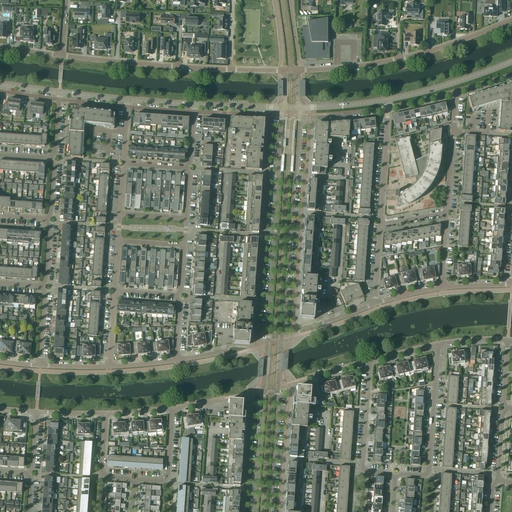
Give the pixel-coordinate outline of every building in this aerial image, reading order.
[(308,0),(309,8),(310,8),(310,11),(318,11),(318,7),(313,7),(312,0),(308,0)] [(504,12),(504,0),(499,0),(499,5),(496,5),(496,9),(492,8),(492,7),(491,6),(489,5),(488,7),(488,8),(484,8),(484,9),(484,16),(483,16),(483,17),(484,17),(496,17),(496,12),(497,12),(504,12)] [(417,5),(417,3),(409,3),(409,5),(407,5),(406,15),(413,15),(413,19),(422,20),(423,10),(419,10),(419,6),(417,5)] [(79,9),(74,9),(74,18),(86,19),(87,10),(90,10),(90,5),(89,5),(81,5),(80,5),(79,9)] [(109,19),(110,14),(109,14),(109,11),(110,11),(110,6),(102,6),(102,10),(101,10),(101,11),(101,14),(102,14),(102,19),(102,20),(98,20),(98,24),(107,25),(107,21),(106,21),(106,19),(109,19)] [(393,17),(393,10),(389,10),(389,14),(386,13),(382,13),(382,12),(381,11),(379,11),(378,12),(378,13),(377,13),(377,26),(378,26),(378,25),(384,25),(384,26),(385,26),(385,20),(389,20),(389,17),(393,17)] [(127,11),(121,11),(120,18),(126,18),(126,22),(131,23),(132,23),(133,23),(134,23),(139,23),(139,15),(127,14),(127,11)] [(179,19),(180,13),(170,13),(169,16),(161,16),(161,18),(158,18),(158,22),(161,22),(161,24),(174,24),(174,19),(179,19)] [(198,26),(198,17),(190,17),(190,14),(181,13),(180,20),(185,20),(185,25),(198,26)] [(471,25),(471,14),(465,14),(465,17),(460,17),(459,29),(457,29),(467,29),(468,24),(471,25)] [(436,23),(436,25),(436,18),(430,17),(429,27),(434,28),(434,34),(441,34),(443,34),(443,35),(444,36),(446,36),(447,36),(448,35),(448,34),(449,24),(448,24),(448,22),(438,22),(437,22),(436,23)] [(227,23),(227,19),(218,19),(218,30),(226,30),(227,26),(227,23)] [(329,59),(329,47),(327,47),(327,43),(328,43),(328,19),(308,22),(308,27),(301,28),(306,59),(329,59)] [(10,31),(10,23),(7,23),(1,22),(1,25),(0,25),(0,37),(6,38),(6,31),(10,31)] [(27,25),(26,42),(30,42),(30,41),(33,41),(33,36),(37,36),(37,23),(33,23),(33,26),(27,25)] [(26,42),(27,25),(21,25),(21,28),(16,28),(16,35),(20,35),(20,41),(23,41),(23,42),(26,42)] [(54,44),(55,33),(50,33),(47,29),(44,29),(43,36),(46,36),(46,37),(46,39),(46,44),(48,44),(48,45),(52,45),(52,44),(54,44)] [(73,38),(72,45),(74,45),(74,48),(81,48),(81,44),(82,44),(82,41),(81,41),(82,37),(85,37),(85,29),(79,29),(79,36),(74,36),(74,38),(73,38)] [(419,37),(419,33),(411,33),(411,35),(405,35),(405,41),(409,41),(411,41),(411,45),(419,45),(419,41),(420,37),(419,37)] [(111,43),(111,34),(105,34),(105,39),(95,39),(95,36),(92,36),(92,42),(95,42),(95,50),(107,50),(107,43),(111,43)] [(373,44),(373,48),(377,48),(377,51),(378,52),(378,53),(382,53),(383,52),(386,52),(386,48),(386,45),(388,45),(389,34),(380,34),(379,40),(378,40),(377,44),(373,44)] [(133,40),(125,40),(125,44),(124,44),(124,45),(124,46),(124,47),(124,48),(124,49),(125,49),(125,52),(126,52),(127,53),(130,53),(131,53),(132,53),(133,47),(133,43),(133,40)] [(144,43),(144,49),(143,50),(143,52),(144,53),(143,53),(144,53),(144,54),(152,55),(152,50),(155,50),(156,40),(152,40),(152,44),(144,43)] [(174,53),(174,48),(173,48),(173,44),(169,44),(169,40),(161,40),(161,51),(164,51),(164,56),(166,56),(166,57),(170,57),(170,56),(172,56),(173,53),(174,53)] [(194,47),(194,58),(195,58),(195,59),(199,59),(199,58),(201,58),(201,51),(205,52),(205,43),(201,42),(201,47),(194,47)] [(225,44),(219,43),(219,46),(217,46),(217,50),(215,50),(215,54),(217,54),(216,59),(225,60),(226,54),(226,51),(226,47),(225,47),(225,44)] [(194,58),(194,47),(187,47),(188,44),(184,44),(183,51),(187,51),(187,58),(189,58),(189,59),(193,59),(193,58),(194,58)] [(511,88),(511,86),(510,85),(503,87),(499,88),(499,89),(497,90),(497,89),(492,91),(490,92),(485,93),(483,94),(478,95),(479,96),(476,96),(472,97),(472,98),(469,99),(470,104),(473,113),(477,111),(476,109),(500,101),(501,102),(499,127),(496,127),(496,131),(505,132),(511,132),(511,131),(511,129),(511,88)] [(12,113),(14,100),(8,99),(7,106),(4,106),(5,103),(4,103),(3,114),(9,115),(9,110),(13,110),(12,113)] [(14,100),(12,113),(13,113),(13,110),(16,111),(15,116),(22,117),(23,106),(23,109),(19,108),(21,101),(14,100)] [(36,116),(38,103),(32,103),(31,110),(28,109),(28,107),(26,117),(32,118),(33,113),(36,114),(36,116)] [(38,103),(36,116),(36,114),(40,114),(39,119),(45,120),(46,110),(46,112),(43,111),(44,104),(38,103)] [(110,128),(114,129),(115,120),(115,114),(107,113),(104,113),(100,112),(100,113),(97,112),(93,111),(93,112),(90,112),(90,111),(85,111),(83,111),(83,110),(78,110),(76,110),(75,109),(71,109),(70,109),(70,110),(70,111),(71,112),(70,117),(69,121),(71,121),(72,121),(72,125),(70,126),(70,127),(70,128),(70,131),(70,132),(70,134),(69,134),(69,135),(70,135),(69,138),(69,139),(69,141),(69,142),(69,145),(69,146),(69,150),(70,150),(70,157),(75,157),(75,158),(84,158),(84,154),(81,153),(82,144),(84,144),(85,126),(83,125),(83,123),(110,125),(110,128)] [(261,149),(263,149),(265,119),(259,119),(231,117),(230,126),(230,130),(232,130),(232,134),(235,134),(235,130),(251,131),(250,143),(246,143),(246,145),(250,146),(250,148),(248,148),(247,148),(261,149)] [(314,146),(329,147),(327,146),(327,144),(331,144),(331,142),(327,141),(327,137),(339,138),(341,123),(335,122),(335,124),(327,123),(327,124),(321,124),(321,123),(315,123),(315,125),(314,146)] [(349,135),(350,122),(342,122),(342,123),(341,123),(339,138),(343,138),(343,142),(346,142),(346,138),(349,138),(349,135)] [(440,162),(442,146),(440,147),(442,129),(441,129),(429,132),(427,155),(415,161),(409,141),(411,141),(410,137),(395,141),(401,162),(400,162),(401,165),(402,165),(405,180),(414,177),(416,183),(412,187),(407,190),(402,193),(399,194),(399,191),(395,191),(395,200),(397,201),(397,209),(403,207),(409,205),(415,201),(420,197),(426,192),(431,186),(435,179),(437,180),(436,180),(437,180),(440,173),(442,164),(442,165),(440,164),(440,162)] [(261,171),(263,149),(261,149),(247,148),(247,156),(243,155),(243,158),(247,158),(246,170),(258,171),(261,171)] [(186,155),(187,150),(179,150),(179,159),(184,160),(185,154),(186,154),(186,155)] [(137,174),(133,173),(133,171),(132,171),(127,171),(126,189),(135,190),(136,179),(137,174)] [(137,172),(137,174),(136,179),(135,190),(145,190),(146,179),(146,174),(142,174),(142,172),(137,172)] [(147,172),(146,172),(146,174),(146,179),(145,190),(155,191),(155,185),(155,180),(156,175),(152,175),(152,173),(147,173),(147,172)] [(165,176),(161,175),(161,173),(161,174),(156,173),(156,175),(155,180),(155,185),(155,191),(164,192),(165,181),(165,176)] [(175,176),(171,176),(171,174),(166,174),(165,174),(165,176),(165,181),(164,192),(174,192),(175,182),(175,176)] [(175,174),(175,176),(175,182),(174,192),(184,193),(185,176),(185,177),(180,177),(181,175),(180,175),(175,175),(175,174)] [(135,201),(135,190),(126,189),(125,207),(130,207),(130,205),(134,206),(135,201)] [(144,201),(145,190),(135,190),(135,201),(134,206),(134,208),(134,207),(139,208),(140,208),(140,206),(144,206),(144,201)] [(154,202),(155,191),(145,190),(144,201),(144,206),(144,208),(149,209),(149,207),(153,207),(154,207),(154,202)] [(164,192),(155,191),(154,202),(154,207),(153,207),(153,209),(154,209),(159,209),(159,207),(163,208),(163,203),(164,192)] [(173,203),(174,192),(164,192),(163,203),(163,208),(163,210),(168,210),(169,208),(173,208),(173,203)] [(183,210),(184,193),(174,192),(173,203),(173,208),(172,210),(173,210),(178,211),(178,209),(182,209),(182,210),(183,210)] [(9,208),(10,196),(0,196),(0,195),(0,206),(4,207),(9,208)] [(131,251),(127,251),(127,249),(122,248),(120,266),(130,267),(131,256),(131,251)] [(132,249),(131,249),(131,251),(131,256),(130,267),(140,268),(140,257),(141,252),(137,251),(137,249),(136,249),(132,249)] [(141,250),(141,252),(140,257),(140,268),(149,268),(150,257),(150,252),(146,252),(146,250),(141,250)] [(151,250),(150,250),(150,252),(150,257),(149,268),(159,269),(160,253),(156,253),(156,251),(151,250)] [(168,270),(169,254),(165,253),(166,251),(165,251),(160,251),(160,253),(159,269),(168,270)] [(178,270),(179,253),(179,254),(175,254),(175,252),(170,252),(169,254),(168,270),(178,270)] [(464,265),(465,277),(468,276),(468,275),(471,275),(471,274),(475,274),(476,262),(469,263),(470,265),(464,265)] [(465,277),(464,265),(458,266),(458,264),(453,264),(453,275),(458,275),(459,276),(461,276),(462,277),(465,277)] [(438,277),(439,265),(427,267),(430,280),(433,280),(432,279),(435,278),(435,277),(438,277)] [(129,278),(130,267),(120,266),(119,284),(124,284),(124,285),(125,285),(125,283),(129,283),(129,278)] [(139,278),(140,268),(130,267),(129,278),(129,283),(129,285),(134,285),(134,283),(138,284),(139,278)] [(426,281),(430,280),(427,267),(417,269),(420,280),(423,279),(423,280),(426,280),(426,281)] [(500,268),(488,267),(487,275),(487,276),(493,276),(493,273),(498,274),(498,268),(500,268)] [(144,284),(148,284),(148,279),(149,268),(140,268),(139,278),(138,284),(138,286),(139,286),(139,285),(143,286),(144,286),(144,284)] [(158,280),(159,269),(149,268),(148,279),(148,284),(148,286),(153,286),(153,287),(154,285),(158,285),(158,280)] [(168,275),(168,270),(159,269),(158,280),(158,285),(157,287),(158,287),(163,287),(163,285),(167,286),(168,280),(167,280),(168,275)] [(416,281),(420,280),(417,269),(407,271),(410,284),(416,283),(416,281)] [(177,287),(178,270),(168,270),(168,275),(167,280),(168,280),(167,286),(167,288),(167,287),(172,288),(173,288),(173,286),(177,286),(177,287)] [(405,286),(410,284),(407,271),(398,273),(400,284),(404,284),(405,286)] [(397,285),(400,284),(398,273),(398,275),(394,276),(388,278),(392,289),(395,288),(394,287),(397,286),(397,285)] [(389,290),(392,289),(388,278),(383,280),(380,281),(379,290),(385,289),(385,290),(388,289),(389,290)] [(321,288),(317,288),(317,287),(317,283),(302,282),(301,297),(302,297),(316,298),(317,291),(321,291),(321,288)] [(345,304),(358,298),(363,296),(358,284),(340,291),(345,304)] [(316,302),(316,298),(302,297),(302,301),(301,301),(300,310),(301,310),(300,318),(314,319),(314,317),(315,317),(315,311),(316,311),(316,302)] [(124,312),(125,302),(120,301),(119,307),(118,307),(118,306),(117,312),(119,313),(119,312),(124,312)] [(252,325),(254,303),(238,302),(238,311),(234,310),(233,313),(237,313),(237,324),(251,325),(252,325)] [(251,325),(237,324),(235,324),(234,328),(234,327),(233,337),(234,337),(233,344),(250,345),(250,339),(250,338),(251,338),(252,329),(251,329),(251,325)] [(211,343),(211,338),(212,331),(198,334),(200,347),(203,346),(203,345),(206,345),(206,344),(211,343)] [(197,347),(200,347),(198,334),(188,336),(187,347),(194,346),(194,347),(197,346),(197,347)] [(14,352),(16,341),(7,340),(5,352),(11,353),(12,351),(14,352)] [(162,341),(164,353),(167,352),(167,351),(169,351),(169,350),(173,350),(173,340),(168,341),(162,341)] [(23,354),(24,342),(16,341),(14,352),(17,352),(17,354),(23,354)] [(141,355),(144,355),(143,341),(142,341),(143,343),(137,344),(137,342),(133,342),(134,354),(138,353),(138,354),(141,354),(141,355)] [(150,352),(154,352),(152,341),(143,341),(144,355),(147,354),(150,353),(150,352)] [(164,353),(162,341),(156,342),(153,343),(152,341),(154,352),(157,351),(157,352),(160,352),(160,353),(164,353)] [(130,354),(134,354),(133,342),(133,345),(130,345),(129,343),(123,343),(124,355),(130,355),(130,354)] [(118,356),(124,355),(123,343),(115,344),(114,355),(118,355),(118,356)] [(86,358),(89,358),(89,344),(83,344),(83,346),(78,347),(77,356),(83,356),(83,357),(86,357),(86,358)] [(100,356),(101,346),(95,346),(89,346),(89,344),(89,358),(92,358),(92,357),(95,357),(95,356),(100,356)] [(66,350),(66,349),(54,349),(54,355),(56,355),(56,358),(63,359),(64,350),(66,350)] [(457,351),(459,364),(465,363),(464,359),(467,358),(467,351),(463,352),(463,351),(460,351),(460,350),(457,351)] [(481,359),(494,360),(494,359),(492,359),(492,353),(486,353),(486,350),(480,350),(480,353),(481,353),(481,359)] [(449,365),(459,364),(457,351),(454,351),(454,352),(451,352),(451,353),(448,354),(449,365)] [(419,359),(422,371),(428,370),(427,366),(428,366),(427,360),(426,361),(425,358),(419,359)] [(413,373),(422,371),(419,359),(413,361),(414,362),(411,362),(413,373)] [(413,373),(411,362),(408,363),(407,362),(401,364),(404,374),(409,372),(410,374),(413,373)] [(398,375),(404,374),(401,364),(396,365),(396,366),(393,367),(396,378),(399,377),(398,375)] [(396,378),(393,367),(390,367),(390,366),(387,367),(386,366),(383,367),(387,380),(386,378),(392,377),(392,379),(396,378)] [(380,382),(387,380),(383,367),(380,368),(381,369),(378,369),(379,372),(377,373),(380,382)] [(346,377),(350,390),(356,388),(355,384),(356,384),(354,379),(353,379),(352,376),(350,377),(349,376),(346,377)] [(341,392),(350,390),(346,377),(343,378),(344,379),(341,379),(341,380),(338,381),(341,392)] [(341,392),(338,381),(335,382),(335,381),(332,382),(332,381),(329,382),(332,394),(341,392)] [(323,397),(332,394),(329,382),(326,382),(326,383),(323,384),(323,385),(320,386),(323,397)] [(293,404),(309,405),(315,406),(316,400),(310,399),(310,398),(311,398),(312,387),(298,386),(297,397),(298,397),(298,399),(294,398),(293,404)] [(415,397),(425,398),(426,395),(424,395),(425,391),(416,390),(415,396),(412,396),(412,398),(415,399),(415,397)] [(230,418),(245,419),(246,413),(242,413),(243,411),(244,401),(230,399),(229,410),(230,410),(230,412),(224,411),(223,417),(230,418)] [(312,416),(308,416),(308,414),(308,412),(309,405),(293,404),(293,412),(292,426),(306,427),(307,427),(308,419),(312,419),(312,416)] [(423,409),(424,405),(415,404),(414,410),(411,409),(411,412),(414,412),(414,411),(424,412),(425,409),(423,409)] [(185,429),(194,428),(192,414),(189,415),(189,416),(186,416),(186,417),(183,418),(185,429)] [(192,414),(194,428),(203,426),(202,415),(198,415),(198,414),(195,415),(195,414),(192,414)] [(245,419),(230,418),(230,426),(226,425),(226,428),(230,428),(230,430),(229,433),(244,434),(245,423),(245,421),(245,420),(245,419)] [(423,422),(423,418),(414,418),(413,423),(410,423),(410,425),(413,426),(413,424),(424,425),(424,422),(423,422)] [(147,434),(156,433),(155,419),(152,420),(152,421),(149,421),(149,422),(146,422),(147,434)] [(155,419),(156,433),(164,432),(163,423),(162,423),(161,420),(158,420),(158,419),(155,419)] [(14,420),(8,420),(7,421),(4,421),(3,432),(13,433),(14,420)] [(20,421),(14,420),(13,433),(22,434),(23,423),(20,423),(20,421)] [(49,429),(60,430),(58,429),(59,421),(52,420),(52,423),(49,423),(49,429)] [(132,433),(138,432),(137,421),(134,421),(134,422),(131,422),(131,423),(128,424),(129,435),(132,435),(132,433)] [(147,434),(146,422),(143,422),(143,421),(140,422),(140,421),(137,421),(138,432),(144,432),(144,434),(147,434)] [(387,424),(388,421),(384,421),(384,422),(374,422),(374,425),(375,425),(375,428),(384,429),(384,423),(387,424)] [(129,435),(128,424),(125,424),(125,423),(122,423),(122,422),(119,422),(119,435),(125,435),(125,430),(128,430),(128,435),(129,435)] [(74,436),(84,436),(84,424),(81,424),(81,423),(78,423),(78,425),(74,425),(74,436)] [(84,424),(84,436),(84,434),(89,434),(89,436),(93,436),(93,425),(90,425),(90,423),(87,423),(87,424),(84,424)] [(13,457),(13,467),(24,467),(25,457),(19,457),(18,458),(13,457)] [(106,493),(126,494),(121,493),(122,488),(125,488),(126,489),(127,486),(127,485),(127,484),(122,483),(116,483),(117,483),(116,483),(107,482),(107,487),(116,488),(115,493),(109,493),(107,492),(106,492),(106,493)] [(140,495),(160,497),(160,496),(151,496),(151,490),(160,491),(161,486),(151,486),(152,485),(151,485),(146,485),(141,485),(141,486),(140,486),(140,487),(141,487),(140,490),(142,490),(145,490),(145,495),(140,495)] [(126,496),(126,494),(106,493),(106,497),(115,498),(115,503),(105,503),(125,504),(120,504),(121,498),(125,499),(125,498),(126,499),(126,496),(127,496),(126,496)] [(160,501),(160,497),(140,495),(140,497),(139,497),(140,497),(140,500),(141,500),(145,500),(144,505),(139,505),(159,507),(150,506),(150,501),(160,501)] [(125,506),(125,504),(105,503),(105,508),(114,508),(114,511),(119,511),(120,509),(124,509),(125,509),(125,506),(126,506),(125,506)]
